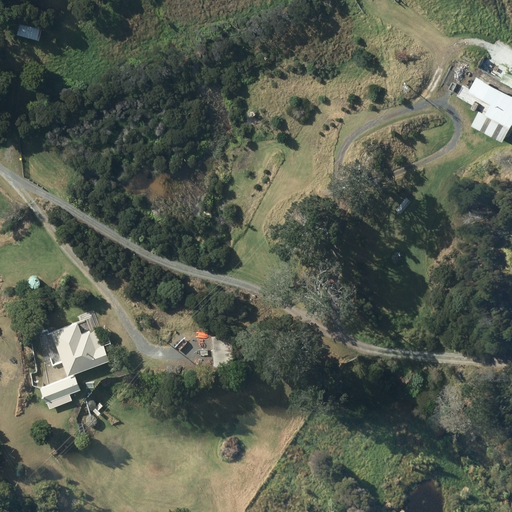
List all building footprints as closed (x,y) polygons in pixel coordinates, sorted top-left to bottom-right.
[(43,26),(19,20),(16,34),(40,40),(43,26)] [(511,137),(511,92),(480,76),(472,91),(497,104),(492,114),(485,110),(476,126),(509,143),(511,137)] [(412,200),(407,196),(396,210),(402,214),(412,200)] [(77,321),(50,331),(67,375),(108,360),(96,327),(81,333),(77,321)] [(231,335),(211,336),(213,365),(233,364),(231,335)] [(80,388),(74,373),(40,387),(49,409),(72,399),(69,392),(80,388)] [(82,420),(68,423),(72,443),(86,440),(82,420)]
